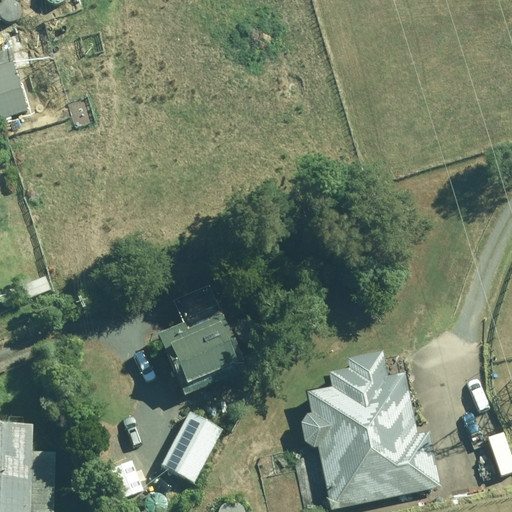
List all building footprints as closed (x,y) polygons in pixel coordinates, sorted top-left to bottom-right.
[(35,0),(36,2),(37,4),(38,6),(40,9),(42,10),(44,12),(47,13),(50,13),(53,13),(55,13),(58,12),(60,10),(62,8),(64,6),(65,4),(66,1),(66,0),(35,0)] [(0,120),(30,111),(16,70),(0,75),(0,120)] [(45,280),(12,289),(18,309),(51,300),(45,280)] [(229,314),(166,340),(190,399),(253,373),(229,314)] [(393,384),(388,358),(356,364),(358,376),(338,379),(340,394),(316,399),(336,511),(340,511),(445,492),(435,436),(422,439),(411,381),(393,384)] [(226,433),(195,416),(167,468),(198,485),(226,433)] [(37,511),(41,432),(0,430),(0,511),(37,511)]
